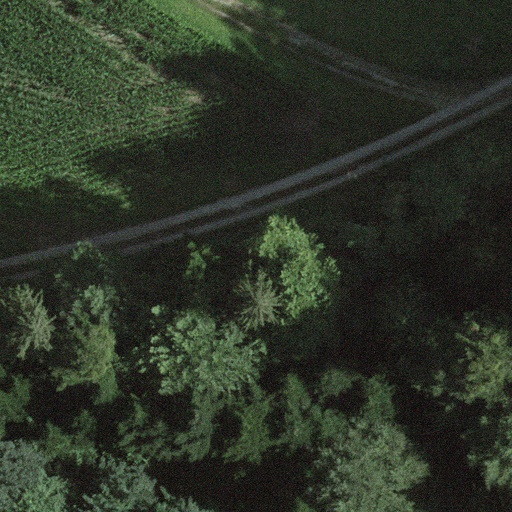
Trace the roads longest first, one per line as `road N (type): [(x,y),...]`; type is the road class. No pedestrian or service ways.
road 1 (track): [(511,88),(341,170),(157,237),(0,271)]
road 2 (track): [(205,0),(282,46),(477,105)]
